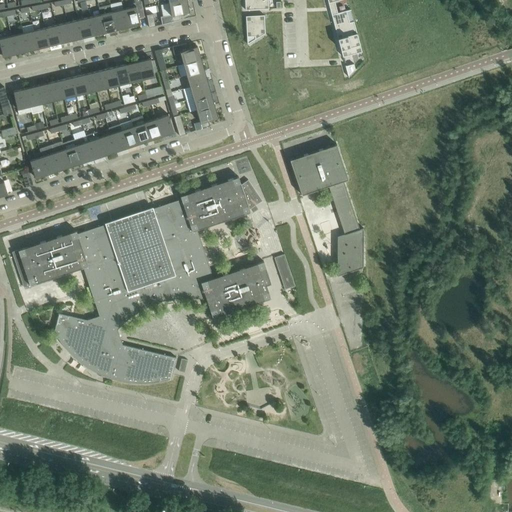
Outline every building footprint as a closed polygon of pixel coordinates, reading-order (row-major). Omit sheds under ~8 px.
[(162,24),(181,20),(179,14),(189,12),(186,0),(182,0),(168,3),(171,14),(160,16),(162,24)] [(268,8),(267,0),(244,0),(245,10),(268,9),(268,8)] [(327,0),(331,14),(337,13),(334,0),(335,0),(327,0)] [(128,7),(123,9),(127,26),(140,23),(139,18),(144,17),(141,1),(140,1),(135,2),(127,4),(128,7)] [(121,2),(110,5),(111,11),(116,29),(127,26),(123,9),(121,2)] [(331,14),(337,36),(356,30),(350,9),(337,13),(331,14)] [(111,11),(100,14),(105,32),(109,31),(109,33),(116,32),(116,29),(111,11)] [(149,27),(155,26),(153,13),(146,15),(149,27)] [(93,34),(105,32),(100,14),(89,17),(93,34)] [(245,16),(247,44),(265,33),(264,15),(245,16)] [(89,17),(78,19),(82,37),(93,34),(89,17)] [(78,19),(67,22),(71,40),(82,37),(78,19)] [(60,42),(71,40),(67,22),(56,25),(60,42)] [(48,27),(45,27),(49,45),(60,42),(56,25),(48,27)] [(34,30),(38,48),(48,45),(49,45),(45,27),(34,30)] [(27,50),(38,48),(34,30),(23,33),(27,50)] [(362,52),(356,30),(337,36),(342,57),(362,52)] [(11,35),(15,53),(27,50),(23,33),(11,35)] [(0,44),(3,56),(15,53),(11,35),(0,37),(0,44)] [(177,45),(172,47),(173,50),(174,54),(180,52),(183,64),(201,59),(197,46),(188,49),(186,43),(177,45)] [(154,51),(160,70),(166,69),(161,49),(154,51)] [(150,58),(138,61),(142,79),(154,76),(150,58)] [(204,70),(201,59),(183,64),(186,75),(204,70)] [(138,61),(126,64),(130,82),(142,79),(138,61)] [(126,64),(115,66),(119,84),(120,88),(131,85),(130,82),(126,64)] [(346,65),(345,65),(347,73),(348,77),(356,69),(355,68),(354,64),(346,66),(346,65)] [(115,66),(104,69),(108,87),(119,84),(115,66)] [(104,69),(93,72),(97,90),(108,87),(104,69)] [(186,75),(190,87),(207,82),(204,70),(186,75)] [(93,72),(82,74),(86,92),(97,90),(93,72)] [(82,74),(70,77),(75,95),(86,92),(82,74)] [(64,98),(75,95),(70,77),(59,80),(64,98)] [(59,80),(48,82),(53,100),(64,98),(59,80)] [(37,85),(42,103),(48,101),(53,100),(48,82),(37,85)] [(211,93),(207,82),(190,87),(193,98),(211,93)] [(25,88),(31,111),(32,113),(43,110),(42,103),(37,85),(25,88)] [(19,114),(31,111),(25,88),(13,91),(13,93),(9,94),(13,107),(17,107),(19,114)] [(214,105),(211,93),(193,98),(196,110),(214,105)] [(218,117),(214,105),(196,110),(201,128),(201,129),(210,126),(208,120),(218,117)] [(4,117),(12,114),(10,107),(4,108),(2,109),(4,117)] [(168,114),(156,118),(161,136),(174,131),(168,114)] [(131,119),(133,126),(139,143),(150,139),(144,122),(142,115),(131,119)] [(179,136),(185,134),(179,115),(173,116),(179,136)] [(150,139),(161,136),(156,118),(144,122),(150,139)] [(127,147),(139,143),(133,126),(121,129),(127,147)] [(121,129),(110,133),(116,151),(127,147),(121,129)] [(97,132),(85,136),(87,141),(93,158),(104,154),(99,137),(97,132)] [(104,154),(116,151),(110,133),(99,137),(104,154)] [(83,137),(74,140),(82,162),(93,158),(87,141),(84,142),(83,137)] [(74,139),(63,143),(64,148),(70,166),(82,162),(74,140),(74,139)] [(59,170),(70,166),(64,148),(63,143),(62,141),(50,145),(59,170)] [(337,276),(345,273),(363,267),(363,228),(359,229),(343,181),(348,179),(336,144),(289,159),(301,195),(328,186),(344,234),(337,236),(337,276)] [(42,156),(47,173),(59,170),(50,145),(39,148),(42,156)] [(35,178),(47,173),(42,156),(29,160),(35,178)] [(26,187),(33,185),(29,171),(22,173),(26,187)] [(76,230),(48,240),(12,252),(24,287),(83,267),(99,316),(87,319),(58,313),(54,331),(55,334),(56,336),(59,340),(62,344),(65,348),(69,352),(70,354),(72,355),(74,357),(76,359),(80,362),(84,365),(88,368),(92,370),(97,373),(102,375),(106,377),(111,378),(116,380),(119,381),(122,381),(126,382),(129,382),(133,383),(136,383),(140,383),(143,383),(147,383),(150,383),(154,382),(157,382),(160,381),(164,380),(167,380),(171,379),(176,357),(122,344),(117,330),(121,326),(122,324),(124,323),(128,319),(132,316),(134,315),(136,313),(139,312),(141,310),(146,308),(148,306),(151,305),(165,300),(165,301),(169,300),(172,299),(176,299),(180,298),(183,298),(187,298),(190,298),(193,298),(197,298),(200,299),(204,299),(207,300),(207,301),(212,317),(270,298),(266,285),(271,283),(263,261),(213,278),(197,229),(250,212),(249,209),(257,204),(242,183),(242,184),(241,184),(238,176),(180,196),(181,198),(153,208),(152,207),(105,223),(105,224),(77,233),(76,230)] [(279,273),(289,270),(284,254),(274,257),(279,273)]
